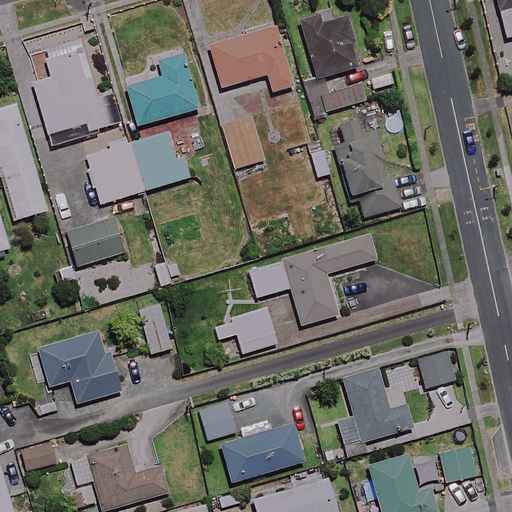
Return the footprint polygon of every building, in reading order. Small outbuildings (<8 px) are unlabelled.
[(511,0),(495,0),(504,40),(511,38),(511,0)] [(329,24),(327,17),(301,23),(316,79),(355,69),(342,21),(329,24)] [(291,88),(273,30),(208,49),(220,90),(263,78),(268,95),(291,88)] [(94,99),(80,49),(44,59),(50,80),(31,86),(50,149),(54,147),(88,137),(87,134),(103,129),(119,125),(110,94),(94,99)] [(197,111),(181,58),(157,65),(161,81),(124,91),(135,129),(197,111)] [(392,95),(388,76),(369,80),(372,99),(392,95)] [(362,103),(354,77),(323,86),(321,82),(302,88),(312,119),(362,103)] [(46,214),(16,107),(0,112),(0,179),(2,179),(14,223),(46,214)] [(260,163),(249,121),(221,128),(232,171),(260,163)] [(129,145),(143,194),(188,181),(182,160),(200,155),(192,127),(129,145)] [(382,181),(370,142),(328,156),(343,201),(355,198),(362,221),(399,209),(389,179),(382,181)] [(143,194),(129,145),(83,159),(97,207),(143,194)] [(329,176),(321,151),(306,156),(314,181),(329,176)] [(120,255),(110,222),(65,236),(76,269),(120,255)] [(0,256),(8,254),(0,224),(0,256)] [(374,262),(366,237),(246,274),(255,301),(288,291),(299,329),(336,317),(323,277),(374,262)] [(170,350),(158,307),(136,313),(149,356),(170,350)] [(275,345),(264,310),(211,327),(216,343),(234,337),(240,356),(275,345)] [(102,350),(98,333),(37,350),(48,389),(69,383),(75,406),(120,394),(108,348),(102,350)] [(453,382),(445,354),(416,362),(424,390),(453,382)] [(388,412),(375,371),(341,381),(352,419),(337,424),(345,449),(411,430),(404,407),(388,412)] [(235,434),(226,403),(195,412),(204,443),(235,434)] [(302,464),(290,426),(218,447),(229,485),(302,464)] [(53,465),(48,444),(20,450),(25,472),(53,465)] [(474,477),(466,447),(437,455),(445,485),(474,477)] [(123,449),(87,459),(69,464),(76,488),(93,483),(101,511),(108,511),(165,496),(157,470),(132,477),(123,449)] [(416,496),(406,458),(367,468),(378,511),(434,511),(429,492),(416,496)] [(0,511),(11,511),(0,474),(0,511)] [(334,511),(325,481),(250,503),(253,511),(334,511)]
